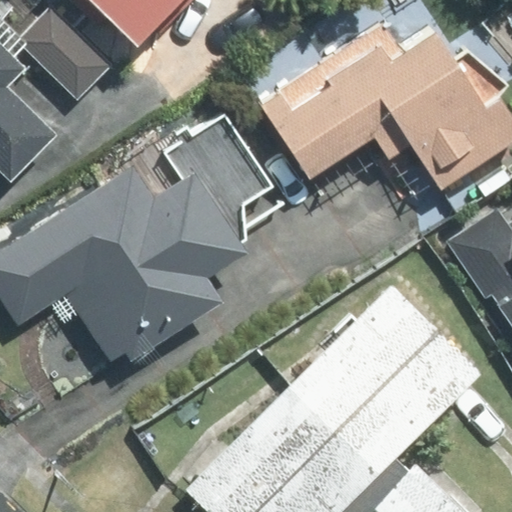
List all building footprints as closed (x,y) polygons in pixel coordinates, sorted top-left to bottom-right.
[(160,0),(55,0),(113,52),(160,0)] [(511,138),(410,0),(335,0),(215,88),(288,187),(355,138),(411,213),(511,138)] [(511,0),(500,0),(475,24),(511,62),(511,0)] [(100,66),(40,9),(6,44),(66,102),(100,66)] [(0,163),(32,129),(0,100),(0,163)] [(115,168),(0,248),(0,313),(44,283),(101,363),(201,293),(189,276),(233,245),(179,168),(136,197),(115,168)] [(511,210),(444,249),(511,364),(511,363),(511,210)] [(485,390),(387,284),(152,498),(164,511),(427,511),(393,474),(485,390)]
